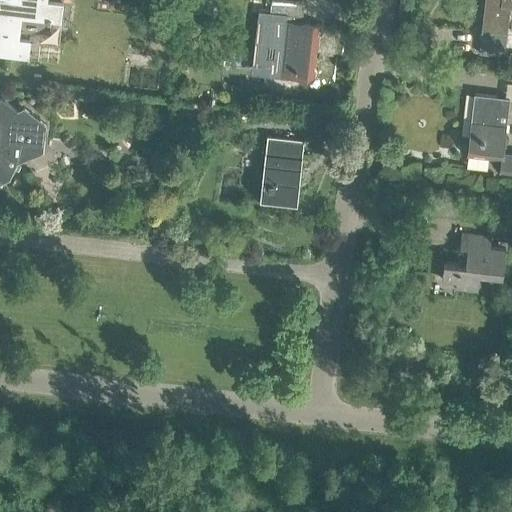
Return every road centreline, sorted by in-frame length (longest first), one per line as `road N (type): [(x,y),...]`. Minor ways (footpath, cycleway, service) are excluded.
road 1 (residential): [(337,282),(0,238)]
road 2 (residential): [(319,413),(0,378)]
road 3 (residential): [(337,282),(386,0)]
road 4 (residential): [(511,438),(319,413)]
road 5 (residential): [(319,413),(337,282)]
